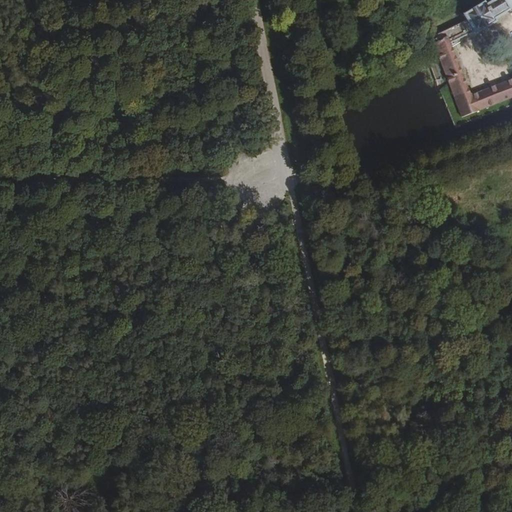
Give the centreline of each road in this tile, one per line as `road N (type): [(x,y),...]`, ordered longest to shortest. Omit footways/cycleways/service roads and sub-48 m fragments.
road 1 (track): [(355,511),(282,170)]
road 2 (track): [(511,134),(365,185)]
